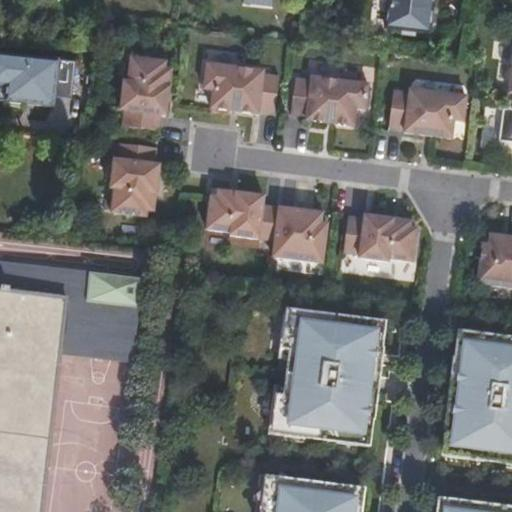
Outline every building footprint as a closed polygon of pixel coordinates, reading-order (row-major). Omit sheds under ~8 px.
[(387,0),(384,28),(429,33),(432,0),(387,0)] [(122,127),(159,132),(161,116),(166,117),(172,70),(165,69),(166,63),(131,59),(128,82),(124,82),(120,111),(124,112),(122,127)] [(264,72),(207,65),(204,90),(213,91),(211,109),(259,115),(259,112),(275,114),(279,77),(263,75),(264,72)] [(368,85),(333,81),(312,78),(311,81),(295,79),(291,116),(306,118),(306,121),(327,124),(354,127),(356,110),(364,110),(366,111),(369,85),(368,85)] [(393,92),(389,129),(405,131),(404,134),(452,140),(454,122),(464,123),(467,98),(410,90),(409,94),(393,92)] [(155,165),(157,149),(120,145),(118,161),(114,160),(110,189),(114,190),(111,214),(147,218),(147,211),(154,212),(160,166),(155,165)] [(275,242),(273,258),(323,265),(328,225),(321,224),(323,214),(263,206),(264,197),(218,191),(217,198),(211,197),(207,230),(231,233),(230,236),(275,242)] [(364,219),(348,217),(343,254),(359,256),(359,259),(388,263),(389,260),(413,263),(417,230),(411,229),(411,222),(365,216),(364,219)] [(511,238),(490,236),(489,245),(483,245),(478,284),(511,288),(511,238)] [(0,511),(42,511),(60,353),(132,362),(138,308),(142,308),(145,279),(97,274),(0,263),(0,511)] [(291,319),(320,323),(321,316),(285,311),(279,359),(291,361),(293,348),(287,347),(291,319)] [(366,408),(374,409),(379,362),(372,361),(376,330),(344,326),(343,329),(320,326),(320,323),(291,319),(287,347),(293,348),(291,361),(288,388),(286,401),(280,400),(277,428),(306,432),(307,428),(329,431),(329,435),(362,439),(366,408)] [(372,361),(379,362),(384,324),(345,319),(344,326),(376,330),(372,361)] [(459,333),(454,372),(462,373),(466,341),(499,345),(500,338),(459,333)] [(462,373),(454,372),(451,394),(448,418),(456,419),(452,450),(484,454),(485,451),(508,454),(508,457),(511,457),(511,351),(498,350),(499,345),(466,341),(462,373)] [(305,439),(306,432),(277,428),(280,400),(286,401),(288,388),(275,386),(269,434),(305,439)] [(369,447),(374,409),(366,408),(362,439),(329,435),(328,442),(369,447)] [(456,419),(448,418),(443,457),(483,462),(484,454),(452,450),(456,419)] [(259,511),(266,511),(270,486),(299,490),(300,483),(264,478),(259,511)] [(353,511),(355,497),(323,493),(322,497),(299,494),(299,490),(270,486),(266,511),(353,511)] [(324,486),(323,493),(355,497),(353,511),(360,511),(364,491),(324,486)] [(440,501),(438,511),(445,511),(446,509),(475,511),(479,511),(480,505),(440,501)]
